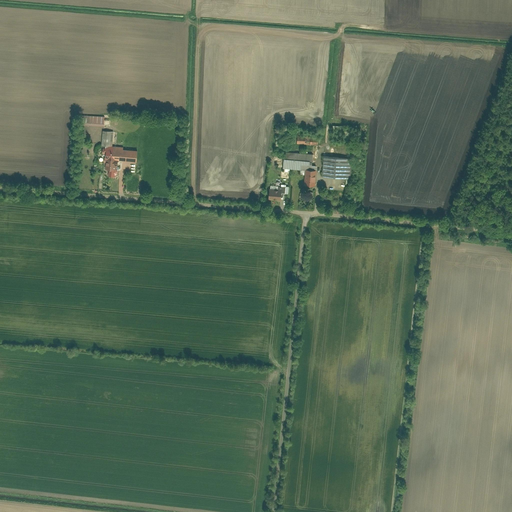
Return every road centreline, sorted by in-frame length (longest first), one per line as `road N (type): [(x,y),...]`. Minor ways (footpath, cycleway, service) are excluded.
road 1 (residential): [(511,233),(0,188)]
road 2 (track): [(305,213),(274,511)]
